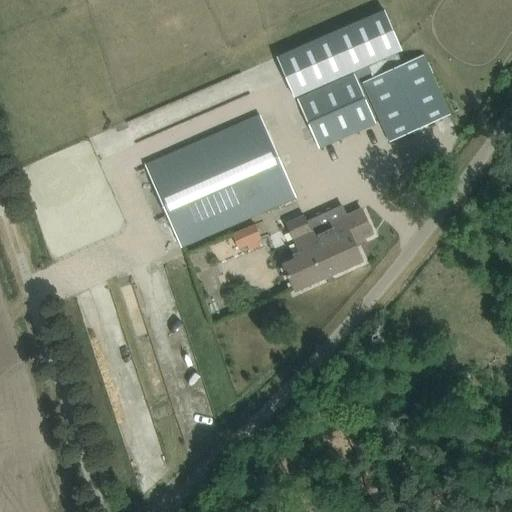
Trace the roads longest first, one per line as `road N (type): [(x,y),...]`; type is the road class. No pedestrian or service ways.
road 1 (unclassified): [(164,511),(375,296),(511,124)]
road 2 (track): [(0,180),(108,511)]
